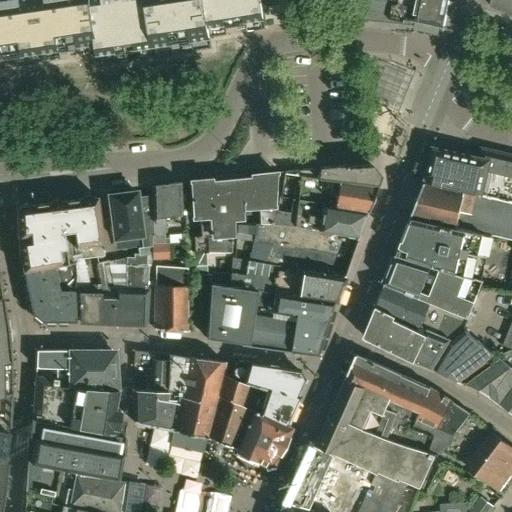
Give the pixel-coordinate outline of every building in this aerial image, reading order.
[(116,55),(137,52),(136,48),(170,43),(170,47),(192,44),(192,40),(209,38),(207,26),(223,24),(224,28),(246,24),(245,20),(262,18),(259,0),(10,0),(11,3),(2,4),(1,0),(0,0),(0,56),(3,56),(3,60),(25,57),(24,53),(58,48),(59,52),(80,49),(79,45),(96,43),(97,54),(115,51),(116,55)] [(444,27),(448,0),(354,0),(354,16),(354,18),(413,24),(413,20),(444,27)] [(511,0),(490,0),(490,6),(511,14),(511,0)] [(433,147),(429,164),(425,181),(511,200),(511,155),(482,148),(480,157),(433,147)] [(284,173),(299,175),(376,184),(380,175),(372,165),(284,170),(284,173)] [(276,172),(250,175),(254,207),(259,207),(261,224),(273,224),(274,211),(276,172)] [(254,207),(250,175),(211,179),(216,233),(205,234),(207,251),(220,250),(230,252),(231,232),(232,219),(241,219),(241,208),(254,207)] [(310,229),(312,222),(319,223),(318,230),(356,237),(376,184),(299,175),(297,188),(294,187),(291,213),(274,211),(273,224),(278,224),(299,226),(299,227),(310,229)] [(216,233),(211,179),(189,181),(192,218),(199,218),(200,236),(193,237),(194,252),(207,251),(205,234),(216,233)] [(511,200),(425,181),(425,182),(412,216),(468,230),(484,233),(484,234),(495,236),(511,239),(511,200)] [(152,188),(152,216),(153,221),(151,244),(167,243),(168,243),(168,238),(164,239),(163,217),(182,215),(181,183),(152,187),(152,188)] [(139,217),(136,191),(108,195),(113,239),(140,235),(142,248),(151,246),(151,244),(153,221),(152,216),(139,217)] [(103,257),(96,197),(16,207),(17,234),(22,272),(51,267),(50,266),(60,264),(74,262),(74,260),(103,257)] [(484,281),(495,236),(484,234),(484,233),(468,230),(412,216),(397,253),(483,281),(484,281)] [(236,224),(235,239),(252,241),(254,224),(236,224)] [(273,224),(261,224),(254,224),(252,241),(270,243),(349,257),(356,238),(356,237),(318,230),(310,229),(299,227),(299,226),(278,224),(273,224)] [(151,246),(151,259),(167,258),(167,243),(151,244),(151,246)] [(343,276),(349,257),(270,243),(263,263),(285,267),(343,276)] [(146,267),(147,255),(126,253),(126,288),(116,288),(110,261),(96,265),(101,285),(77,284),(79,322),(144,325),(148,267),(146,267)] [(465,328),(483,281),(397,253),(376,305),(396,315),(395,319),(426,333),(427,329),(452,339),(465,328)] [(333,301),(343,276),(285,267),(263,263),(231,258),(230,272),(229,284),(235,285),(234,287),(239,288),(239,286),(251,289),(251,288),(333,301)] [(53,266),(51,267),(22,272),(32,318),(38,322),(75,322),(73,291),(58,291),(53,266)] [(154,329),(186,331),(187,268),(155,266),(154,325),(154,329)] [(238,344),(316,355),(333,301),(251,288),(251,289),(239,286),(239,288),(234,287),(235,285),(229,284),(210,280),(206,333),(206,338),(209,338),(209,339),(239,343),(238,344)] [(0,510),(3,495),(2,495),(2,493),(3,493),(7,457),(3,456),(6,444),(7,434),(8,435),(8,433),(8,426),(10,393),(9,393),(9,392),(10,392),(9,361),(8,361),(8,360),(9,360),(6,329),(5,329),(5,328),(6,328),(0,290),(0,510)] [(434,367),(448,342),(452,339),(427,329),(426,333),(395,319),(396,315),(376,305),(364,336),(414,361),(434,367)] [(511,348),(511,314),(501,344),(511,348)] [(497,356),(465,328),(452,339),(448,342),(434,367),(463,382),(497,356)] [(68,368),(68,387),(118,390),(115,354),(111,350),(36,350),(35,367),(68,368)] [(171,430),(177,400),(166,399),(168,355),(134,351),(133,362),(152,364),(151,376),(146,378),(146,386),(150,389),(150,391),(133,390),(133,422),(171,430)] [(511,351),(501,357),(466,384),(480,388),(511,411),(511,351)] [(356,354),(346,377),(421,410),(417,417),(437,427),(452,401),(437,392),(437,391),(425,385),(356,354)] [(206,438),(224,362),(168,355),(166,399),(177,400),(179,400),(173,430),(171,444),(202,450),(206,438)] [(255,394),(249,410),(252,412),(258,413),(260,411),(283,423),(302,378),(298,369),(247,361),(245,361),(234,361),(231,376),(244,380),(268,386),(265,398),(255,394)] [(118,390),(68,387),(56,386),(57,378),(34,376),(31,415),(33,415),(33,420),(31,419),(31,420),(117,436),(121,412),(115,410),(118,390)] [(252,412),(249,410),(239,404),(246,386),(224,376),(219,397),(206,438),(237,449),(252,412)] [(421,410),(346,377),(316,443),(374,471),(393,478),(393,477),(420,486),(438,453),(441,454),(455,435),(453,434),(470,413),(452,401),(437,427),(417,417),(421,410)] [(290,426),(283,423),(260,411),(258,413),(252,412),(237,449),(236,450),(264,464),(273,462),(290,426)] [(125,437),(117,436),(31,420),(29,438),(34,438),(33,442),(31,451),(30,461),(29,462),(62,468),(117,478),(118,468),(119,459),(121,454),(124,454),(125,437)] [(466,466),(499,489),(511,470),(511,448),(506,445),(507,444),(491,432),(466,466)] [(409,511),(419,488),(374,472),(315,444),(290,501),(332,511),(409,511)] [(59,496),(61,477),(62,468),(29,462),(30,461),(27,461),(25,490),(25,491),(31,492),(30,496),(35,497),(35,493),(55,497),(56,498),(57,497),(59,496)] [(97,511),(118,511),(123,481),(117,480),(117,478),(62,468),(61,477),(59,496),(57,497),(56,498),(55,497),(35,493),(35,497),(97,511)] [(97,511),(35,497),(30,496),(26,511),(97,511)] [(489,511),(494,506),(481,498),(472,511),(489,511)] [(327,511),(290,502),(285,501),(281,511),(327,511)]
